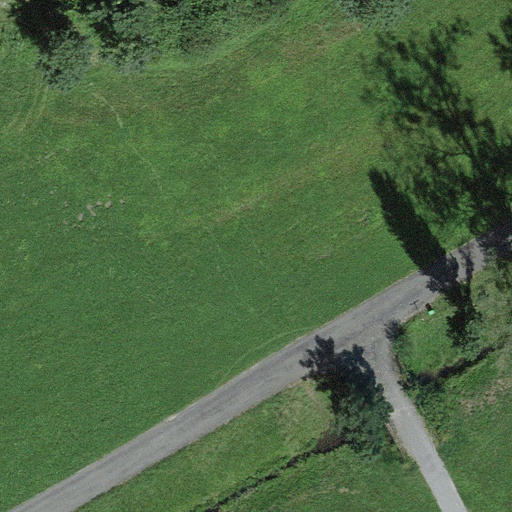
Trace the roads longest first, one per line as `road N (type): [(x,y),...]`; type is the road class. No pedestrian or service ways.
road 1 (track): [(511,231),(35,511)]
road 2 (track): [(356,322),(452,511)]
